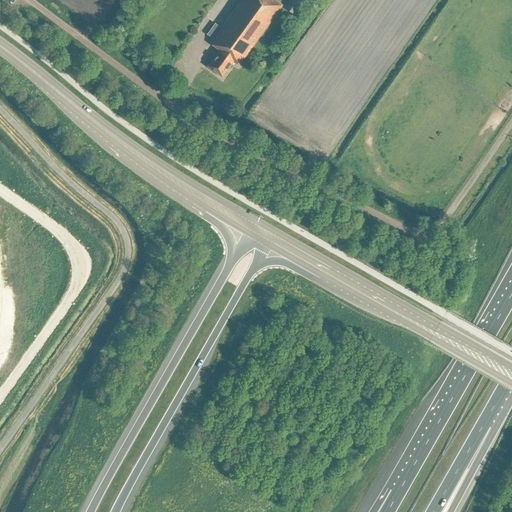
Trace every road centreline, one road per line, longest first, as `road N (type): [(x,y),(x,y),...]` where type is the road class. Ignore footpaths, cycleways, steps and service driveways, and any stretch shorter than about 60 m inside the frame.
road 1 (unclassified): [(24,0),(190,115),(420,231),(511,104)]
road 2 (unclassified): [(0,109),(122,229),(126,254),(117,281),(0,447)]
road 3 (motorway): [(250,225),(89,511)]
road 4 (motorway): [(115,511),(270,236)]
road 5 (secondary): [(250,225),(172,179),(0,49)]
road 6 (secondary): [(511,372),(270,236)]
road 7 (track): [(0,188),(73,243),(79,258),(76,288),(0,396)]
road 8 (motorway): [(511,292),(386,511)]
road 9 (motorway): [(432,511),(501,394)]
road 10 (motorway): [(452,511),(501,394)]
